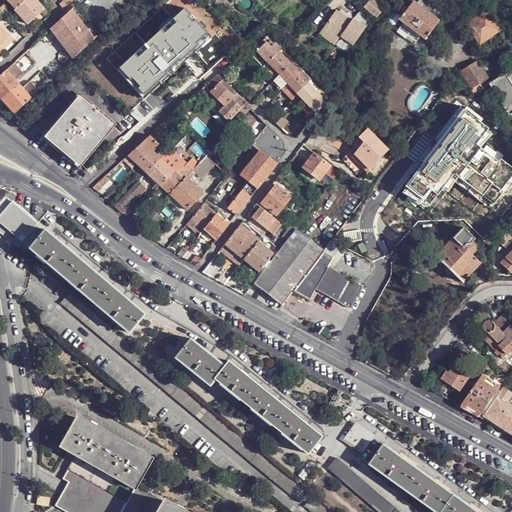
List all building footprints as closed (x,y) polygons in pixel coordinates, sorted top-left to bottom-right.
[(28,23),(44,8),(37,0),(9,0),(16,7),(14,8),(28,23)] [(64,0),(60,4),(67,12),(74,7),(77,4),(73,0),(64,0)] [(184,21),(197,15),(188,0),(184,0),(164,10),(173,27),(184,21)] [(366,0),(363,4),(375,15),(382,6),(374,0),(366,0)] [(416,4),(413,1),(399,19),(403,23),(421,36),(425,39),(439,21),(435,18),(416,4)] [(97,36),(74,7),(67,12),(51,28),(74,58),(97,36)] [(466,24),(479,43),(485,39),(492,34),(499,29),(485,10),(479,14),(471,21),(466,24)] [(477,10),(469,15),(471,18),(470,19),(471,21),(479,14),(477,10)] [(336,12),(322,31),(337,42),(340,38),(353,47),(365,29),(353,20),(351,22),(336,12)] [(456,20),(458,18),(454,13),(449,16),(453,22),(456,20)] [(177,34),(185,31),(183,26),(185,24),(184,21),(173,27),(176,33),(177,34)] [(414,44),(421,36),(403,23),(397,31),(414,44)] [(0,53),(15,39),(2,26),(0,28),(12,39),(0,51),(0,53)] [(0,51),(12,39),(0,28),(0,27),(0,51)] [(322,31),(319,35),(347,55),(353,47),(340,38),(337,42),(322,31)] [(134,51),(118,33),(107,42),(93,56),(97,60),(109,73),(134,51)] [(472,50),(478,46),(469,33),(463,37),(472,50)] [(70,58),(50,34),(17,60),(41,85),(70,58)] [(492,34),(485,39),(488,43),(495,38),(492,34)] [(254,49),(261,56),(272,45),(268,41),(265,38),(254,49)] [(273,44),(272,45),(278,51),(281,49),(275,42),(273,44)] [(272,45),(261,56),(267,63),(278,51),(272,45)] [(286,60),(278,51),(267,63),(268,63),(269,64),(273,68),(279,75),(291,64),(286,60)] [(232,63),(236,67),(246,57),(243,54),(236,60),(232,63)] [(261,56),(256,60),(263,67),(266,65),(268,63),(267,63),(261,56)] [(223,59),(218,63),(224,71),(230,66),(223,59)] [(461,72),(472,88),(480,83),(488,78),(477,61),(460,72),(461,72)] [(6,69),(15,80),(23,73),(14,62),(6,69)] [(293,62),(291,64),(308,82),(311,80),(293,62)] [(308,82),(291,64),(279,75),(279,76),(286,83),(297,94),(308,82)] [(279,75),(273,68),(268,72),(275,80),(279,76),(279,75)] [(14,113),(31,98),(22,88),(21,87),(16,80),(15,80),(6,69),(0,74),(0,97),(5,102),(14,113)] [(222,79),(226,83),(232,78),(224,71),(219,76),(222,79)] [(511,112),(511,81),(509,77),(506,72),(490,82),(509,114),(511,112)] [(207,83),(213,89),(219,83),(222,79),(219,76),(217,75),(207,83)] [(281,88),(286,83),(279,76),(275,80),(274,81),(281,88)] [(311,80),(308,82),(316,91),(319,89),(311,80)] [(38,90),(30,81),(22,88),(31,98),(38,90)] [(308,82),(297,94),(308,106),(315,113),(325,101),(316,91),(308,82)] [(224,107),(231,99),(234,97),(233,96),(219,83),(213,89),(210,93),(224,107)] [(286,83),(281,88),(292,100),(294,98),(297,94),(286,83)] [(482,87),(480,83),(472,88),(474,92),(475,92),(482,87)] [(319,89),(316,91),(325,101),(327,98),(319,89)] [(79,97),(79,92),(44,133),(47,136),(79,97)] [(111,124),(117,123),(115,122),(80,94),(79,92),(79,97),(82,99),(109,122),(111,124)] [(237,105),(243,98),(238,93),(238,94),(236,92),(233,96),(234,97),(231,99),(237,105)] [(79,97),(47,136),(62,149),(79,163),(111,124),(109,122),(82,99),(79,97)] [(243,98),(237,105),(235,106),(244,114),(250,108),(250,109),(253,106),(243,98)] [(437,119),(450,134),(455,130),(459,135),(456,137),(468,152),(468,151),(486,137),(480,129),(477,131),(474,127),(483,120),(482,119),(481,119),(467,100),(451,112),(449,109),(437,119)] [(145,126),(154,117),(153,109),(152,108),(151,109),(148,107),(135,118),(145,126)] [(280,114),(273,121),(275,123),(284,132),(291,124),(283,116),(288,109),(286,107),(280,114)] [(176,111),(171,116),(177,121),(182,117),(176,111)] [(177,121),(171,116),(150,135),(156,141),(177,121)] [(117,123),(111,124),(79,163),(82,165),(117,123)] [(250,146),(258,153),(260,151),(268,140),(274,133),(266,125),(250,146)] [(370,169),(371,169),(389,150),(367,128),(359,136),(364,141),(354,153),(355,154),(370,169)] [(274,133),(268,140),(285,153),(285,152),(284,142),(274,133)] [(150,135),(143,142),(149,148),(149,149),(152,151),(158,144),(156,141),(150,135)] [(285,153),(268,140),(260,151),(276,165),(285,153)] [(128,155),(136,162),(149,149),(149,148),(143,142),(128,155)] [(152,151),(160,158),(166,152),(167,152),(166,151),(167,149),(161,143),(160,144),(159,144),(158,144),(152,151)] [(311,154),(312,152),(303,145),(298,151),(307,158),(311,154)] [(136,162),(146,172),(160,158),(152,151),(149,149),(136,162)] [(276,165),(260,151),(258,153),(241,175),(250,183),(257,189),(276,165)] [(160,158),(173,171),(178,166),(179,165),(168,153),(167,152),(166,152),(160,158)] [(328,168),(330,166),(314,153),(312,155),(303,167),(319,179),(328,168)] [(370,169),(355,154),(352,158),(367,173),(370,169)] [(193,169),(196,173),(201,179),(216,164),(206,155),(198,163),(193,169)] [(402,158),(398,155),(394,160),(398,163),(399,162),(402,159),(402,158)] [(160,185),(173,171),(160,158),(146,172),(160,185)] [(193,158),(182,169),(187,175),(198,163),(193,158)] [(126,167),(120,162),(111,170),(114,173),(117,176),(126,167)] [(173,171),(183,180),(186,177),(187,175),(182,169),(178,166),(173,171)] [(186,177),(189,179),(196,173),(193,169),(187,175),(186,177)] [(111,170),(103,179),(105,181),(106,181),(114,173),(111,170)] [(169,193),(183,180),(173,171),(160,185),(169,193)] [(187,209),(203,192),(189,179),(186,177),(183,180),(169,193),(187,209)] [(327,186),(326,185),(323,183),(322,182),(318,187),(323,191),(327,186)] [(257,189),(250,183),(244,191),(251,197),(257,189)] [(276,185),(262,203),(277,215),(291,196),(276,185)] [(357,186),(354,191),(364,198),(368,193),(357,186)] [(129,190),(119,200),(123,204),(124,205),(134,194),(129,190)] [(251,197),(244,191),(241,194),(239,196),(237,198),(227,209),(236,216),(251,197)] [(13,204),(0,218),(0,223),(22,242),(37,224),(13,204)] [(204,204),(192,219),(200,226),(204,230),(215,214),(204,204)] [(266,229),(275,219),(260,207),(252,217),(266,229)] [(230,224),(236,216),(227,209),(227,208),(220,215),(230,224)] [(216,241),(230,224),(220,215),(217,212),(215,214),(204,230),(216,241)] [(192,219),(188,223),(196,230),(200,226),(192,219)] [(250,233),(240,225),(224,244),(221,248),(241,264),(244,260),(258,242),(259,240),(250,233)] [(475,238),(463,226),(436,255),(445,264),(447,266),(451,270),(453,272),(463,281),(481,262),(471,253),(465,248),(471,242),(475,238)] [(44,229),(29,247),(127,331),(143,313),(44,229)] [(293,290),(324,250),(295,230),(292,233),(280,249),(278,252),(270,262),(266,267),(261,273),(255,282),(254,283),(283,305),(293,290)] [(511,239),(505,247),(510,252),(501,262),(507,269),(511,263),(511,239)] [(332,240),(324,250),(334,255),(340,244),(332,240)] [(258,242),(244,260),(258,271),(259,272),(264,265),(268,260),(273,254),(258,242)] [(474,250),(475,245),(471,242),(465,248),(471,253),(474,250)] [(178,255),(183,258),(188,251),(185,249),(183,248),(178,255)] [(350,308),(361,287),(327,267),(334,255),(324,250),(293,290),(309,300),(315,289),(350,308)] [(197,256),(191,263),(196,266),(201,260),(197,256)] [(300,496),(309,486),(69,287),(61,297),(300,496)] [(500,356),(503,360),(511,350),(511,321),(504,313),(495,322),(496,325),(495,328),(493,331),(490,332),(487,335),(495,344),(492,347),(501,355),(500,356)] [(496,325),(495,322),(492,320),(489,319),(486,321),(484,324),(484,328),(486,330),(490,332),(493,331),(495,328),(496,325)] [(495,344),(487,335),(484,338),(492,347),(495,344)] [(173,355),(207,382),(212,376),(305,452),(318,435),(225,359),(221,364),(188,337),(173,355)] [(482,377),(467,367),(468,365),(459,359),(450,373),(447,371),(442,379),(460,391),(462,389),(470,394),(482,377)] [(511,371),(511,368),(499,370),(508,376),(511,371)] [(470,394),(462,406),(480,416),(489,403),(492,399),(501,386),(508,377),(505,375),(497,370),(489,372),(484,374),(482,377),(470,394)] [(511,392),(506,387),(499,396),(508,402),(511,396),(511,395),(511,392)] [(511,433),(511,404),(508,402),(499,396),(496,402),(493,406),(485,416),(486,416),(511,433)] [(76,419),(60,447),(76,457),(135,489),(136,487),(150,461),(139,454),(140,450),(133,447),(132,450),(126,446),(101,433),(103,430),(97,426),(95,429),(89,426),(76,419)] [(342,440),(358,452),(370,435),(354,423),(342,440)] [(477,511),(383,444),(369,464),(436,511),(477,511)] [(378,511),(398,511),(334,456),(326,466),(378,511)] [(157,511),(163,503),(136,487),(135,489),(76,457),(63,480),(67,483),(55,508),(62,511),(157,511)] [(339,511),(324,499),(315,510),(317,511),(339,511)] [(187,511),(184,509),(182,511),(180,511),(176,510),(163,503),(157,511),(187,511)]
